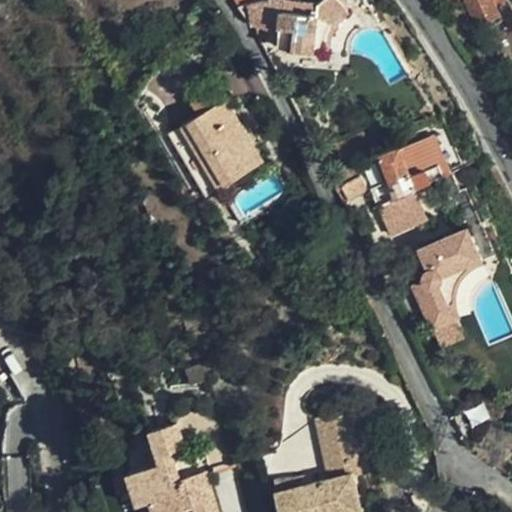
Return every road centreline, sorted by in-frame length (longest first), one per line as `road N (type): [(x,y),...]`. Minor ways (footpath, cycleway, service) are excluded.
road 1 (residential): [(470,470),(426,397),(270,78),(222,0)]
road 2 (tertiary): [(511,172),(411,0)]
road 3 (residential): [(60,511),(48,428),(0,330)]
